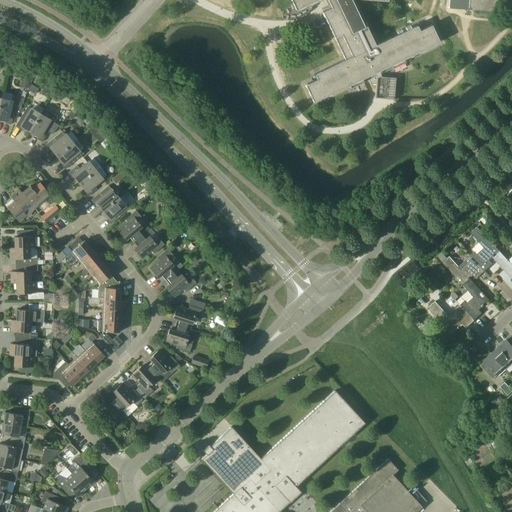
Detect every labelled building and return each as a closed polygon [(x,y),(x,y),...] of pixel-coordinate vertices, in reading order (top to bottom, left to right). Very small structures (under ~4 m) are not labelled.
[(370,0),(387,1),(387,0),(290,0),(296,11),(319,0),(335,0),(337,5),(322,12),(344,60),(314,74),(316,79),(304,85),(312,102),(349,85),(350,88),(369,79),(371,84),(375,84),(374,98),(393,100),(395,78),(381,77),(379,74),(405,62),(403,59),(439,43),(431,25),(419,31),(416,26),(375,45),(353,0),(370,0)] [(449,0),(449,7),(469,9),(497,11),(497,0),(449,0)] [(15,102),(1,99),(0,104),(0,118),(6,120),(5,124),(11,125),(17,101),(15,101),(15,102)] [(22,116),(15,126),(21,129),(23,126),(31,131),(44,109),(35,104),(32,109),(31,109),(31,110),(28,108),(26,108),(22,116)] [(44,109),(31,131),(39,136),(37,139),(42,142),(48,132),(52,134),(60,124),(55,121),(53,120),(52,122),(50,120),(52,117),(51,114),(44,109)] [(52,148),(58,155),(76,140),(72,143),(64,132),(65,131),(64,130),(45,146),(49,151),(52,148)] [(83,152),(81,154),(79,151),(83,148),(83,146),(77,139),(76,140),(58,155),(64,162),(61,165),(65,170),(84,154),(83,152)] [(68,173),(72,178),(75,176),(81,183),(100,167),(93,158),(89,162),(88,162),(80,169),(77,165),(68,173)] [(104,171),(100,167),(81,183),(86,190),(84,192),(88,197),(97,189),(94,186),(102,179),(99,175),(104,171)] [(117,182),(127,173),(124,169),(114,178),(117,182)] [(30,186),(22,193),(31,205),(34,209),(50,196),(40,183),(33,189),(30,186)] [(95,205),(97,203),(103,210),(118,198),(109,187),(111,186),(110,185),(91,201),(95,205)] [(15,202),(8,208),(12,214),(19,222),(26,216),(28,217),(34,209),(31,205),(22,193),(19,189),(10,196),(14,202),(15,202)] [(129,207),(127,209),(125,206),(128,204),(128,202),(124,196),(122,196),(118,198),(103,210),(109,217),(107,220),(111,225),(130,209),(129,207)] [(41,217),(46,223),(59,213),(54,207),(41,217)] [(126,240),(129,237),(133,242),(145,232),(141,227),(142,227),(137,221),(141,217),(136,211),(125,220),(127,222),(118,230),(126,240)] [(475,251),(470,255),(484,271),(492,264),(490,260),(493,257),(500,251),(479,229),(478,227),(471,233),(473,235),(480,243),(473,249),(475,251)] [(15,249),(30,248),(35,248),(34,230),(29,230),(29,236),(14,237),(15,248),(15,249)] [(134,249),(142,259),(151,251),(153,254),(164,245),(159,238),(154,242),(149,236),(149,237),(145,232),(133,242),(137,247),(134,249)] [(75,240),(62,251),(66,256),(71,252),(79,260),(92,249),(84,241),(79,245),(75,240)] [(10,259),(30,259),(30,248),(15,249),(15,248),(10,248),(10,259)] [(94,252),(92,249),(79,260),(85,268),(100,256),(95,250),(94,252)] [(161,276),(165,280),(177,270),(173,266),(173,265),(169,259),(173,256),(168,249),(157,258),(159,261),(150,268),(158,278),(161,276)] [(500,251),(493,257),(511,278),(511,256),(508,260),(500,251)] [(442,263),(463,285),(470,278),(473,275),(476,278),(484,271),(470,255),(465,260),(468,262),(461,269),(450,256),(442,263)] [(85,268),(80,273),(83,277),(89,273),(92,277),(105,266),(103,263),(105,262),(100,256),(85,268)] [(112,274),(105,266),(92,277),(99,285),(99,287),(113,283),(108,278),(112,274)] [(166,287),(174,297),(183,289),(185,292),(196,283),(191,276),(186,280),(181,274),(181,275),(177,270),(165,280),(169,285),(166,287)] [(10,272),(11,283),(16,283),(31,282),(31,271),(10,272)] [(467,303),(464,300),(460,305),(474,321),(482,313),(479,310),(489,300),(470,278),(463,285),(474,297),(467,303)] [(37,293),(36,282),(31,282),(16,283),(16,294),(37,293)] [(99,287),(97,287),(97,288),(98,290),(98,297),(97,299),(104,299),(120,300),(121,289),(115,288),(116,283),(116,282),(113,283),(99,287)] [(103,299),(103,310),(122,311),(123,303),(120,303),(120,300),(103,299)] [(173,318),(177,319),(175,325),(190,330),(190,329),(192,324),(195,317),(200,319),(203,310),(205,304),(190,299),(188,306),(190,306),(188,309),(177,306),(173,318)] [(463,324),(466,328),(474,321),(460,305),(455,309),(458,311),(451,318),(436,301),(429,307),(452,334),(463,324)] [(17,310),(16,320),(16,321),(31,322),(36,322),(37,311),(17,310)] [(120,318),(122,318),(122,311),(103,310),(103,321),(120,321),(120,318)] [(11,320),(11,332),(30,333),(31,332),(36,332),(36,326),(36,322),(31,322),(16,321),(16,320),(11,320)] [(98,321),(97,332),(102,332),(113,332),(117,332),(119,333),(120,321),(103,321),(98,321)] [(169,329),(165,341),(177,345),(176,349),(189,353),(192,344),(196,331),(190,329),(190,330),(175,325),(173,331),(169,329)] [(119,347),(107,334),(102,334),(99,336),(113,352),(119,347)] [(66,336),(61,340),(64,344),(69,340),(66,336)] [(511,336),(507,340),(499,347),(511,360),(511,359),(511,336)] [(56,341),(52,345),(56,350),(60,346),(56,341)] [(85,351),(91,357),(96,363),(104,356),(93,343),(85,351)] [(29,356),(30,345),(10,344),(9,355),(14,356),(14,355),(29,356)] [(499,347),(492,354),(506,369),(511,364),(511,360),(499,347)] [(150,358),(152,361),(148,365),(158,377),(163,373),(169,368),(173,373),(179,367),(170,356),(167,359),(159,350),(150,358)] [(77,358),(82,364),(90,372),(95,367),(94,365),(96,363),(91,357),(85,351),(77,358)] [(492,354),(484,361),(485,362),(481,366),(493,379),(497,375),(498,376),(506,369),(492,354)] [(29,373),(34,374),(34,356),(29,356),(14,355),(14,356),(14,366),(29,367),(29,373)] [(193,356),(191,364),(206,368),(208,360),(193,356)] [(90,372),(82,364),(77,358),(69,365),(80,378),(83,376),(84,377),(90,372)] [(53,373),(52,379),(59,380),(64,385),(68,381),(72,385),(80,378),(69,365),(66,362),(58,369),(53,373)] [(146,397),(153,391),(149,386),(154,381),(158,377),(148,365),(143,369),(141,366),(131,375),(139,384),(137,386),(146,397)] [(511,390),(505,382),(500,386),(508,395),(511,391),(511,390)] [(143,400),(133,390),(130,392),(122,383),(113,392),(116,395),(111,399),(122,410),(126,406),(127,407),(132,402),(136,406),(143,400)] [(392,475),(397,470),(387,459),(329,511),(281,511),(280,510),(301,491),(295,486),(364,423),(335,391),(260,459),(231,427),(210,446),(209,445),(203,450),(207,454),(201,459),(233,494),(212,511),(415,511),(421,507),(420,506),(426,501),(416,491),(411,496),(392,475)] [(104,400),(95,409),(103,417),(100,420),(110,430),(116,424),(112,420),(118,415),(117,414),(122,410),(111,399),(107,403),(104,400)] [(3,415),(3,420),(4,420),(3,423),(20,426),(27,427),(28,421),(27,421),(28,416),(29,416),(30,411),(16,409),(15,414),(5,412),(4,415),(3,415)] [(11,436),(19,437),(19,436),(20,426),(3,423),(3,426),(2,426),(1,431),(2,431),(1,434),(11,436)] [(10,441),(9,446),(16,448),(18,448),(23,449),(24,443),(19,442),(10,441)] [(0,455),(21,460),(23,449),(18,448),(16,448),(9,446),(0,444),(0,455)] [(0,466),(4,468),(12,469),(13,470),(18,471),(21,460),(0,455),(0,466)] [(79,467),(72,474),(86,489),(94,482),(89,476),(93,472),(94,473),(91,469),(78,455),(73,460),(79,467)] [(4,468),(3,473),(12,476),(17,477),(18,471),(13,470),(12,469),(4,468)] [(3,473),(2,479),(9,481),(11,481),(15,483),(17,477),(12,476),(3,473)] [(59,474),(53,480),(57,483),(65,493),(70,488),(78,497),(86,489),(72,474),(67,478),(59,474)] [(0,490),(6,492),(9,481),(0,478),(0,490)] [(45,491),(41,502),(45,503),(43,509),(49,511),(64,511),(67,507),(56,503),(58,497),(45,491)] [(0,501),(0,507),(3,509),(8,510),(10,504),(5,503),(3,502),(0,501)]
